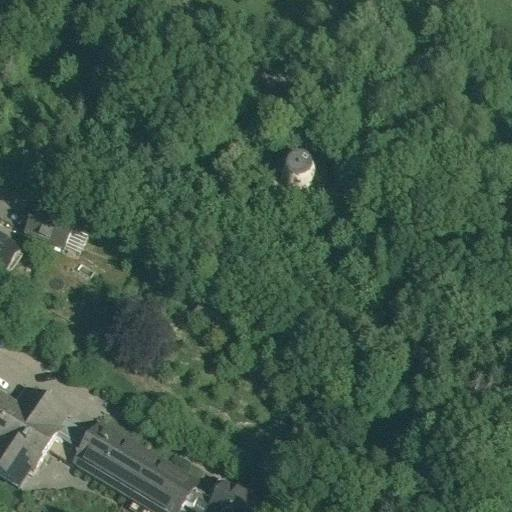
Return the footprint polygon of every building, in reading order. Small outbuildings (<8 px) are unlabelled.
[(288,177),(285,181),(284,185),(285,190),(286,194),(289,197),(294,200),(299,201),(304,200),(308,197),(311,193),(313,189),(313,184),(311,179),(308,175),(304,173),(300,172),(295,172),(291,174),(288,177)] [(0,283),(10,289),(31,255),(0,235),(0,214),(1,214),(0,213),(0,283)] [(36,216),(25,240),(66,258),(67,255),(73,243),(77,234),(36,216)] [(87,250),(73,243),(67,255),(82,262),(87,250)] [(34,397),(24,414),(0,399),(0,490),(29,508),(41,488),(62,454),(76,433),(80,426),(34,397)] [(78,474),(140,511),(197,511),(203,503),(209,494),(105,431),(96,445),(82,467),(78,474)] [(96,445),(76,433),(62,454),(82,467),(96,445)] [(214,510),(203,503),(197,511),(263,511),(226,489),(214,510)]
